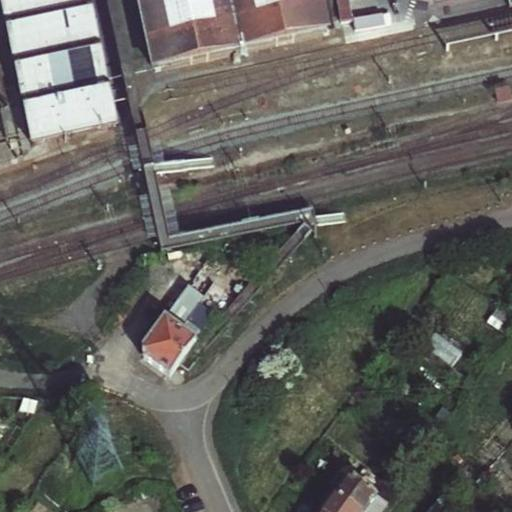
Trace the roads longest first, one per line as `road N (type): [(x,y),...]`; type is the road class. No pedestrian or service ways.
road 1 (unclassified): [(181,402),(333,278),(390,252),(511,220)]
road 2 (unclassified): [(174,276),(116,353),(125,386),(181,402)]
